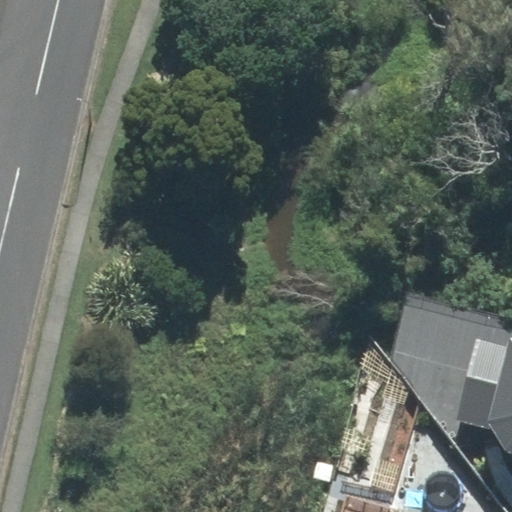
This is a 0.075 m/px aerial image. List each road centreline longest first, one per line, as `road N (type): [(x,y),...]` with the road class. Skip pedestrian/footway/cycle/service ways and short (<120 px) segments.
road 1 (tertiary): [(30,126),(0,255)]
road 2 (tertiary): [(59,0),(30,126)]
